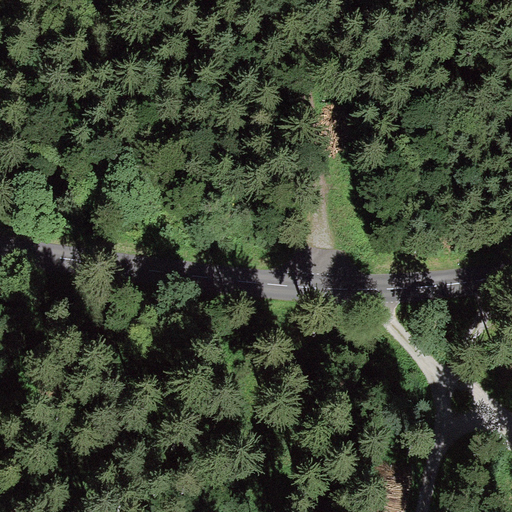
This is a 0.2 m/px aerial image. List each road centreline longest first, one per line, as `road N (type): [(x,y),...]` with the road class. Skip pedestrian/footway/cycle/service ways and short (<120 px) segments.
road 1 (tertiary): [(511,279),(415,293),(282,288),(0,248)]
road 2 (track): [(317,290),(320,162),(299,0)]
road 3 (track): [(416,511),(475,284)]
road 4 (track): [(385,292),(511,405)]
